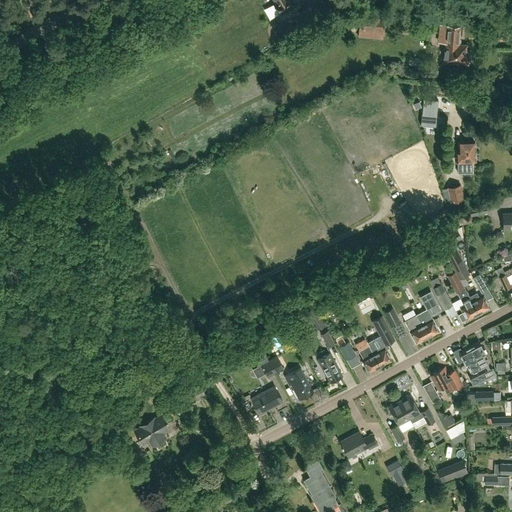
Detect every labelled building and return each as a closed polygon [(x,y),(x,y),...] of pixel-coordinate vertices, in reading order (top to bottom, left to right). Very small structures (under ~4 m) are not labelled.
[(295,5),(292,0),(274,0),(276,2),(274,3),(280,14),(295,5)] [(359,27),(359,32),(377,34),(377,29),(382,29),(383,19),(363,17),(362,27),(359,27)] [(445,43),(443,63),(457,64),(457,63),(468,64),(468,62),(471,62),(472,55),(469,55),(469,53),(466,52),(467,45),(459,44),(460,28),(461,27),(447,25),(445,43)] [(420,124),(435,125),(438,100),(423,98),(420,124)] [(459,151),(457,151),(457,161),(463,161),(463,173),(472,172),(472,160),(474,160),(474,141),(459,141),(459,151)] [(462,184),(448,187),(442,188),(445,201),(450,200),(450,202),(465,199),(462,184)] [(406,202),(399,206),(402,211),(409,208),(406,202)] [(485,203),(468,207),(470,215),(487,212),(485,203)] [(511,212),(502,212),(503,228),(511,227),(511,212)] [(445,229),(453,225),(450,216),(441,221),(445,229)] [(453,225),(445,229),(446,232),(436,237),(442,247),(461,237),(461,236),(462,236),(461,225),(454,228),(453,225)] [(503,233),(500,231),(497,231),(495,234),(495,237),(497,239),(500,239),(503,237),(503,233)] [(402,249),(409,245),(406,240),(399,244),(402,249)] [(417,252),(422,260),(429,256),(424,247),(417,252)] [(446,253),(477,311),(488,305),(482,294),(479,296),(476,291),(469,295),(460,278),(469,272),(456,247),(446,253)] [(511,255),(511,252),(503,256),(504,260),(511,259),(511,255)] [(477,311),(446,253),(445,253),(451,264),(444,268),(447,274),(446,274),(455,291),(456,291),(463,304),(460,306),(462,311),(458,313),(461,320),(477,311)] [(396,277),(399,282),(406,278),(400,268),(393,272),(396,277)] [(498,276),(504,288),(511,285),(506,275),(511,272),(510,269),(503,272),(504,273),(498,276)] [(479,289),(486,285),(477,270),(471,273),(472,274),(471,275),(479,289)] [(429,280),(447,315),(449,313),(451,316),(456,313),(452,304),(453,303),(441,282),(440,282),(437,276),(429,280)] [(374,301),(383,297),(379,289),(370,293),(374,301)] [(400,322),(392,307),(384,311),(392,326),(400,322)] [(426,307),(415,312),(426,335),(437,329),(432,317),(429,318),(427,314),(429,313),(426,307)] [(426,335),(415,312),(403,318),(415,340),(426,335)] [(395,338),(382,314),(372,320),(384,344),(395,338)] [(335,342),(341,341),(337,327),(331,329),(335,342)] [(495,330),(494,327),(483,332),(485,336),(495,330)] [(321,333),(328,346),(334,343),(327,329),(321,333)] [(264,342),(271,337),(266,330),(258,336),(264,342)] [(372,351),(378,363),(389,357),(384,345),(380,347),(376,340),(373,342),(370,337),(362,341),(365,346),(369,345),(372,351)] [(478,340),(469,345),(480,368),(488,382),(490,381),(488,377),(495,373),(487,357),(486,357),(485,354),(478,340)] [(356,354),(349,341),(339,346),(347,359),(356,354)] [(460,347),(452,350),(458,362),(464,359),(471,373),(480,368),(469,345),(461,349),(460,347)] [(317,359),(329,381),(342,374),(330,351),(317,359)] [(378,363),(372,351),(361,357),(367,369),(378,363)] [(270,358),(276,372),(284,367),(277,354),(270,358)] [(276,372),(270,358),(266,360),(265,358),(259,362),(267,376),(276,372)] [(496,362),(497,373),(504,372),(504,369),(506,369),(505,362),(496,362)] [(430,373),(437,387),(441,384),(445,392),(462,383),(461,381),(455,368),(449,371),(445,365),(430,373)] [(298,397),(312,390),(300,366),(284,375),(288,383),(291,382),(298,397)] [(440,397),(430,380),(422,385),(432,402),(440,397)] [(250,394),(257,408),(281,396),(273,382),(250,394)] [(185,391),(186,393),(173,400),(178,410),(205,395),(199,383),(185,391)] [(493,389),(460,391),(460,395),(475,395),(475,400),(493,399),(493,389)] [(408,393),(398,398),(407,416),(408,416),(411,422),(423,415),(426,421),(432,418),(425,405),(419,409),(420,411),(418,412),(417,410),(418,410),(408,393)] [(407,416),(398,398),(387,404),(397,421),(407,416)] [(166,423),(159,410),(134,424),(142,437),(148,434),(151,439),(164,431),(161,426),(166,423)] [(450,413),(445,415),(441,418),(446,427),(455,422),(450,413)] [(457,435),(473,427),(469,418),(452,425),(457,435)] [(395,422),(389,425),(396,438),(402,434),(395,422)] [(371,431),(362,435),(358,428),(339,438),(346,453),(366,443),(367,446),(376,441),(371,431)] [(309,473),(302,476),(310,491),(309,492),(319,511),(336,502),(332,494),(333,493),(319,468),(321,466),(316,457),(304,463),(309,473)] [(392,476),(393,475),(403,470),(398,460),(387,466),(392,476)] [(452,464),(457,477),(468,472),(464,460),(452,464)] [(511,462),(494,463),(494,472),(497,472),(511,472),(511,462)] [(494,472),(473,472),(473,479),(484,479),(484,483),(496,483),(496,482),(506,482),(506,475),(500,475),(497,474),(497,472),(494,472)] [(345,499),(339,502),(341,508),(347,505),(345,499)]
